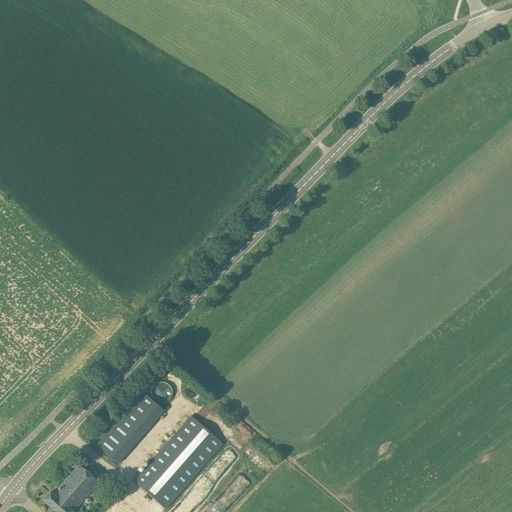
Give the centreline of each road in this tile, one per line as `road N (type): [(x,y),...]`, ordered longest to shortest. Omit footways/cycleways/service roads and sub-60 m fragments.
road 1 (secondary): [(11,490),(368,117)]
road 2 (tertiary): [(368,117),(414,74),(485,27)]
